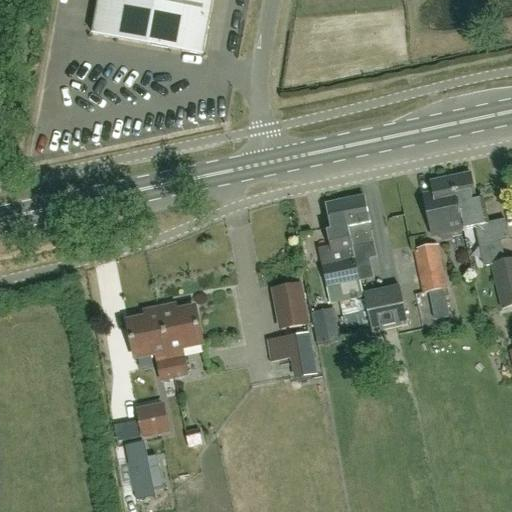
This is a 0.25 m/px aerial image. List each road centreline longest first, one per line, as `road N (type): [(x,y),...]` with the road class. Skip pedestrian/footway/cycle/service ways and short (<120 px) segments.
road 1 (primary): [(0,220),(511,115)]
road 2 (unknown): [(261,81),(85,43),(75,18),(79,0)]
